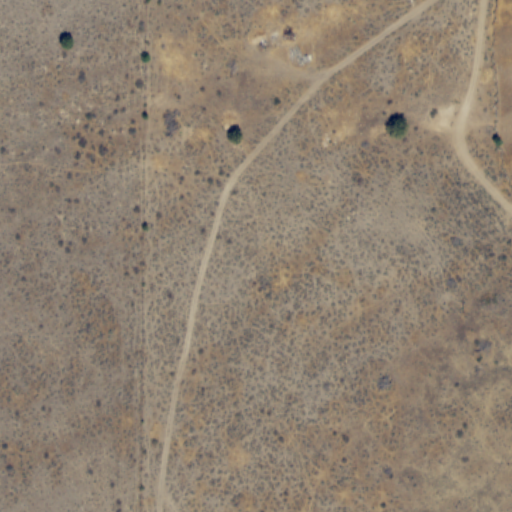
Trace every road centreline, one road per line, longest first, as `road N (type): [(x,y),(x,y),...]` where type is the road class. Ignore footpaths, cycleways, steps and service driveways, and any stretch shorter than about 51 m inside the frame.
road 1 (track): [(421,0),(322,72),(236,167),(217,206),(189,316)]
road 2 (track): [(480,0),(458,132),(464,151),(511,205)]
